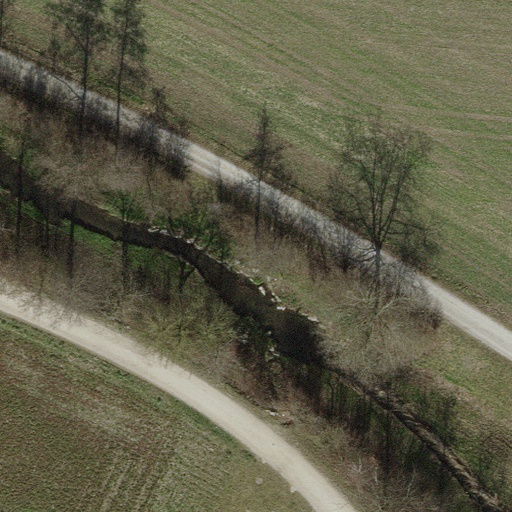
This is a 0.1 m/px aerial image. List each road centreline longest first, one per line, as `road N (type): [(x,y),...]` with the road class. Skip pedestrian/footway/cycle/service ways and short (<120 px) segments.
road 1 (track): [(0,76),(351,231),(511,339)]
road 2 (track): [(338,511),(223,403),(0,287)]
